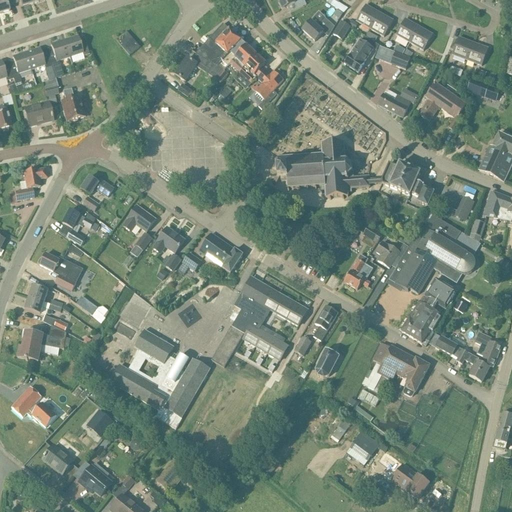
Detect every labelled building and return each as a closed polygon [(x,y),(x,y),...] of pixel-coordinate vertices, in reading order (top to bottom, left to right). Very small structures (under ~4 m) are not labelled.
[(6,0),(0,0),(0,15),(10,12),(6,0)] [(276,0),(282,11),(292,6),(294,11),(306,6),(303,0),(276,0)] [(356,22),(370,30),(379,14),(366,6),(356,22)] [(231,8),(225,12),(229,17),(235,13),(231,8)] [(379,14),(370,30),(384,38),(393,22),(379,14)] [(325,19),(317,28),(311,22),(303,31),(315,42),(323,33),(328,38),(334,28),(325,19)] [(350,20),(347,25),(355,29),(358,25),(350,20)] [(396,36),(410,44),(419,28),(405,20),(396,36)] [(342,42),(351,29),(349,27),(342,23),(333,36),(342,42)] [(224,25),(222,27),(205,45),(197,53),(198,53),(196,56),(216,67),(222,61),(223,62),(241,42),(224,25)] [(433,36),(419,28),(410,44),(424,52),(433,36)] [(141,48),(127,32),(116,41),(130,57),(141,48)] [(344,65),(358,74),(364,65),(363,65),(373,50),(376,52),(379,47),(364,37),(361,42),(361,41),(351,56),(350,55),(344,65)] [(64,42),(69,59),(83,55),(83,57),(90,55),(84,38),(78,40),(77,38),(64,42)] [(452,56),(467,61),(473,44),(458,38),(452,56)] [(223,71),(229,65),(247,47),(247,46),(248,45),(248,43),(245,40),(243,41),(241,42),(223,62),(222,61),(216,67),(223,71)] [(69,59),(64,42),(50,46),(55,60),(49,62),(51,68),(58,66),(57,63),(69,59)] [(488,49),(473,44),(467,61),(482,67),(488,49)] [(239,74),(236,76),(256,55),(247,47),(229,65),(239,74)] [(51,68),(49,62),(43,64),(39,50),(25,54),(31,72),(44,67),(45,70),(51,68)] [(387,50),(382,62),(406,71),(410,59),(387,50)] [(18,76),(31,72),(25,54),(12,59),(12,61),(7,63),(11,75),(13,81),(14,84),(17,94),(24,92),(22,84),(21,84),(18,76)] [(256,55),(239,73),(251,84),(256,79),(263,85),(271,76),(262,68),(266,64),(256,55)] [(223,71),(216,67),(196,56),(192,62),(187,59),(176,76),(186,83),(196,68),(217,81),(224,72),(223,71)] [(13,81),(11,75),(5,76),(0,62),(0,81),(5,80),(6,83),(13,81)] [(476,70),(474,76),(484,80),(486,74),(476,70)] [(217,81),(221,84),(228,75),(224,72),(217,81)] [(283,81),(274,72),(271,76),(263,85),(255,93),(265,101),(268,97),(272,100),(277,95),(274,92),(283,81)] [(467,93),(485,100),(485,99),(496,103),(500,91),(489,87),(472,80),(467,93)] [(8,85),(12,96),(17,95),(17,94),(14,84),(8,85)] [(193,92),(183,85),(178,92),(188,99),(193,92)] [(456,98),(444,89),(443,91),(435,85),(425,99),(429,102),(419,116),(430,123),(439,109),(455,120),(449,129),(454,133),(461,123),(457,121),(466,106),(455,99),(456,98)] [(44,92),(46,99),(59,96),(57,89),(44,92)] [(227,89),(220,96),(225,101),(232,93),(227,89)] [(74,100),(71,90),(63,92),(66,102),(62,103),(67,123),(84,119),(78,99),(74,100)] [(418,97),(404,90),(400,98),(386,91),(378,106),(403,119),(411,104),(414,105),(418,97)] [(54,123),(49,103),(23,109),(28,130),(54,123)] [(6,108),(0,108),(0,131),(2,131),(2,133),(7,132),(7,130),(11,129),(9,121),(11,120),(9,112),(7,113),(6,108)] [(257,127),(251,123),(248,127),(254,131),(257,127)] [(511,140),(499,134),(493,147),(491,146),(484,159),(479,171),(504,183),(511,165),(511,140)] [(369,185),(381,184),(380,184),(380,181),(381,181),(381,180),(369,181),(369,177),(354,178),(353,175),(354,173),(352,173),(352,167),(353,166),(353,165),(351,166),(346,162),(347,160),(345,159),(344,143),(322,145),(322,154),(278,157),(278,167),(273,164),(271,168),(277,171),(278,179),(272,183),(274,186),(281,181),(289,180),(289,183),(287,183),(288,192),(321,190),(321,192),(325,191),(326,199),(348,197),(348,194),(352,194),(352,190),(370,188),(369,185)] [(417,203),(428,208),(435,193),(424,188),(424,187),(416,183),(420,174),(399,164),(398,168),(389,164),(382,180),(381,180),(381,181),(380,181),(380,184),(381,184),(410,197),(411,195),(419,199),(417,203)] [(24,173),(25,183),(19,184),(21,192),(15,193),(17,203),(34,200),(32,190),(40,188),(39,181),(47,180),(45,171),(37,172),(37,171),(35,169),(30,170),(29,172),(24,173)] [(99,184),(90,178),(81,191),(90,197),(95,190),(101,193),(106,197),(110,192),(104,188),(99,185),(99,184)] [(511,200),(491,193),(483,217),(511,222),(511,220),(511,200)] [(462,196),(456,218),(468,222),(474,199),(462,196)] [(100,206),(88,198),(83,206),(95,214),(100,206)] [(156,221),(137,208),(128,220),(129,221),(124,228),(131,233),(136,226),(147,233),(156,221)] [(99,227),(94,224),(70,211),(63,225),(73,230),(76,225),(83,228),(84,226),(90,230),(91,230),(96,232),(99,227)] [(86,219),(94,224),(96,220),(88,214),(86,219)] [(409,290),(419,296),(434,270),(440,274),(440,275),(457,285),(462,276),(463,276),(464,276),(467,276),(468,276),(470,275),(472,274),(473,273),(475,270),(476,268),(476,267),(476,266),(476,264),(476,263),(475,261),(474,259),(473,258),(481,245),(433,216),(429,223),(428,222),(419,237),(416,236),(389,281),(408,292),(409,290)] [(486,224),(475,221),(471,236),(482,239),(486,224)] [(383,236),(369,227),(363,236),(377,245),(383,236)] [(175,255),(185,242),(183,241),(184,239),(180,236),(179,238),(167,229),(158,242),(158,243),(153,250),(160,255),(166,248),(175,255)] [(85,240),(71,231),(67,239),(81,247),(85,240)] [(153,240),(145,234),(136,247),(139,249),(137,251),(136,250),(132,255),(138,259),(143,252),(144,253),(153,240)] [(212,235),(211,237),(199,252),(223,269),(222,269),(231,275),(243,256),(235,251),(212,235)] [(409,247),(412,242),(401,236),(398,241),(409,247)] [(388,246),(383,243),(376,253),(381,256),(378,262),(389,269),(398,256),(402,258),(409,248),(404,245),(399,253),(388,246)] [(71,253),(80,258),(83,253),(75,247),(71,253)] [(202,263),(190,254),(183,265),(178,272),(184,277),(189,269),(195,273),(202,263)] [(56,285),(72,293),(76,284),(82,271),(70,265),(60,260),(59,262),(46,255),(43,260),(42,260),(40,260),(39,264),(39,266),(40,266),(40,267),(60,277),(56,285)] [(166,268),(173,273),(181,262),(174,256),(166,268)] [(358,260),(358,261),(353,269),(351,272),(344,283),(358,291),(362,284),(368,288),(371,284),(358,276),(359,274),(360,275),(366,265),(365,265),(368,260),(360,256),(358,260)] [(129,257),(122,264),(127,268),(133,260),(129,257)] [(365,267),(361,276),(367,278),(371,269),(365,267)] [(162,270),(156,278),(162,282),(167,274),(162,270)] [(242,311),(232,328),(244,335),(246,336),(243,341),(279,362),(288,347),(283,344),(285,341),(261,327),(270,311),(298,328),(307,311),(252,279),(235,307),(242,311)] [(443,318),(434,312),(437,306),(446,312),(458,293),(435,279),(401,332),(422,345),(426,347),(432,338),(428,336),(430,332),(433,334),(443,318)] [(29,299),(45,304),(48,292),(33,287),(29,299)] [(45,304),(29,299),(25,311),(40,316),(43,309),(49,311),(49,310),(61,314),(62,310),(45,304)] [(96,312),(80,300),(77,305),(92,317),(96,312)] [(50,305),(62,310),(64,305),(52,301),(50,305)] [(458,312),(463,304),(458,301),(453,309),(458,312)] [(338,314),(326,307),(315,325),(321,328),(315,339),(321,343),(327,332),(338,314)] [(190,324),(201,319),(196,309),(186,314),(190,324)] [(58,321),(46,317),(43,323),(65,333),(69,326),(58,321)] [(59,349),(64,350),(67,335),(52,327),(50,338),(25,333),(22,349),(20,348),(18,359),(26,360),(25,361),(28,362),(28,361),(39,363),(40,353),(58,357),(59,349)] [(225,369),(244,335),(232,328),(231,327),(211,361),(225,369)] [(210,371),(193,361),(188,369),(185,367),(189,361),(181,356),(180,356),(179,357),(171,353),(174,349),(145,332),(135,349),(138,351),(133,359),(135,360),(128,371),(120,367),(110,384),(159,412),(156,419),(175,430),(210,371)] [(492,340),(479,335),(475,344),(481,346),(477,355),(484,358),(481,364),(494,368),(502,347),(490,343),(492,340)] [(458,360),(463,351),(436,336),(430,344),(452,356),(458,360)] [(312,344),(302,338),(294,352),(304,358),(312,344)] [(390,349),(381,345),(372,362),(377,364),(372,372),(369,371),(362,385),(379,395),(383,389),(384,390),(390,380),(393,382),(396,376),(408,382),(405,389),(403,393),(404,395),(410,399),(413,398),(415,394),(430,367),(416,360),(391,348),(390,349)] [(340,357),(326,350),(315,371),(318,377),(324,380),(329,378),(340,357)] [(466,353),(463,351),(458,360),(456,362),(462,366),(465,361),(475,367),(469,377),(482,384),(490,369),(477,363),(479,360),(466,353)] [(72,394),(77,398),(82,391),(78,387),(72,394)] [(42,398),(31,389),(12,409),(23,419),(27,414),(31,418),(32,417),(46,429),(57,417),(43,404),(37,410),(34,407),(42,398)] [(363,391),(358,399),(379,410),(383,402),(363,391)] [(347,404),(354,408),(358,403),(351,399),(347,404)] [(113,422),(100,412),(88,426),(101,437),(113,422)] [(511,424),(511,416),(504,414),(494,448),(504,450),(506,445),(511,424)] [(343,421),(338,427),(345,433),(350,426),(343,421)] [(350,439),(355,443),(349,450),(346,454),(364,468),(368,463),(376,451),(378,448),(360,435),(351,429),(346,437),(350,440),(350,439)] [(133,441),(130,445),(132,450),(136,452),(140,450),(142,446),(141,442),(137,440),(133,441)] [(74,462),(55,447),(43,462),(62,477),(74,462)] [(98,447),(93,453),(99,458),(104,451),(98,447)] [(157,481),(167,489),(176,478),(180,481),(188,472),(174,461),(157,481)] [(275,471),(265,463),(259,470),(268,478),(275,471)] [(110,476),(96,464),(93,468),(92,468),(79,483),(85,489),(87,486),(101,498),(112,484),(106,480),(110,476)] [(430,485),(403,465),(392,481),(418,501),(430,485)] [(139,481),(131,475),(129,478),(128,477),(121,485),(128,491),(135,483),(136,484),(139,481)] [(16,501),(20,502),(23,501),(25,497),(23,493),(20,492),(16,494),(14,497),(16,501)] [(162,501),(153,494),(149,498),(153,501),(154,506),(157,508),(157,507),(160,504),(162,501)] [(142,511),(123,497),(110,511),(142,511)] [(172,502),(166,497),(164,501),(163,500),(163,501),(162,501),(160,504),(157,507),(162,511),(163,511),(169,505),(170,505),(172,502)]
